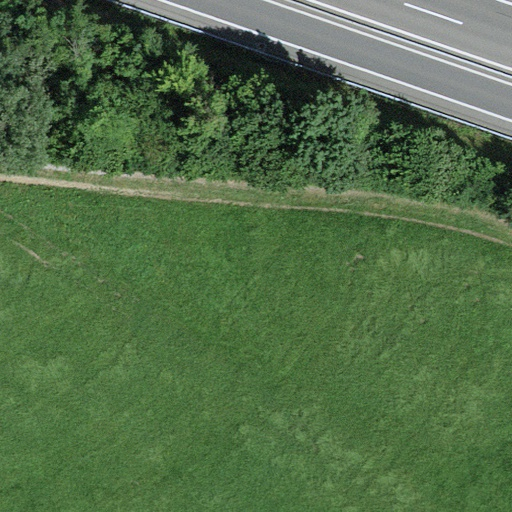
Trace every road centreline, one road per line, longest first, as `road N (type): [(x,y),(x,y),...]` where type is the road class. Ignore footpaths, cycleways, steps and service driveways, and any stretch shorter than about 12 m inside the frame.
road 1 (trunk): [(218,0),(511,101)]
road 2 (trunk): [(511,40),(394,0)]
